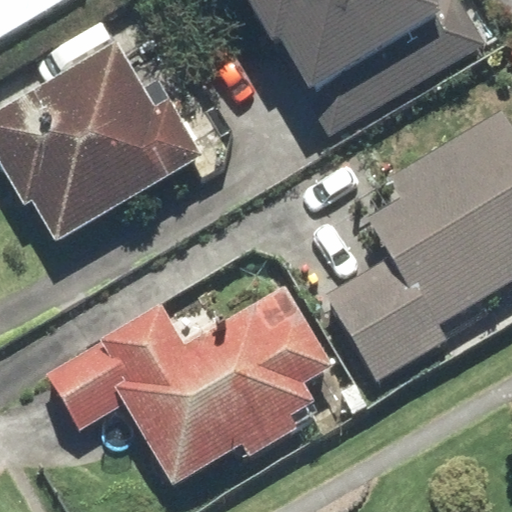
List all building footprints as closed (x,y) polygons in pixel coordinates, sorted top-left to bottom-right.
[(0,0),(0,50),(87,0),(0,0)] [(248,0),(335,144),(484,55),(451,0),(248,0)] [(170,101),(160,107),(127,50),(0,124),(0,154),(30,206),(36,202),(63,250),(208,166),(170,101)] [(511,123),(509,119),(396,185),(409,206),(375,226),(401,268),(334,306),(382,391),(454,350),(445,334),(511,293),(511,123)] [(288,295),(188,356),(162,313),(49,382),(84,439),(128,412),(175,490),(345,387),(288,295)]
